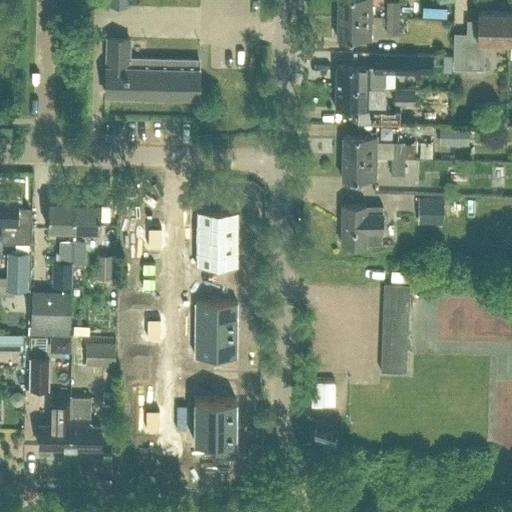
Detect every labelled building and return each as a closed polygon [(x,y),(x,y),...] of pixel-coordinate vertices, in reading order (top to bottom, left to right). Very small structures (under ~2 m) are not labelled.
[(337,0),(337,16),(370,16),(370,0),(337,0)] [(386,17),(398,17),(399,1),(386,0),(386,17)] [(404,17),(418,16),(417,4),(404,5),(404,17)] [(507,41),(508,10),(478,9),(478,18),(467,18),(466,31),(454,31),(452,67),(483,67),(484,40),(507,41)] [(370,16),(337,16),(336,38),(370,38),(370,16)] [(398,33),(398,17),(386,17),(386,33),(398,33)] [(129,37),(106,37),(105,94),(198,96),(199,58),(129,56),(129,37)] [(448,54),(416,53),(415,86),(447,87),(448,54)] [(336,63),(336,85),(369,86),(369,64),(336,63)] [(368,108),(369,86),(336,85),(335,107),(368,108)] [(473,146),(472,133),(444,134),(445,147),(473,146)] [(341,156),(375,157),(375,135),(342,134),(341,156)] [(392,143),(392,158),(413,158),(413,142),(392,143)] [(374,178),(375,157),(341,156),(341,178),(374,178)] [(414,174),(413,158),(392,158),(392,174),(414,174)] [(496,211),(497,198),(467,195),(466,208),(496,211)] [(443,222),(443,197),(418,197),(418,222),(443,222)] [(29,220),(17,220),(17,199),(0,198),(0,220),(1,221),(1,241),(28,241),(29,220)] [(47,228),(73,228),(74,200),(48,199),(47,228)] [(99,201),(74,200),(73,228),(98,229),(99,201)] [(366,243),(366,230),(382,231),(382,211),(366,211),(366,204),(341,204),(340,242),(366,243)] [(196,209),(196,236),(237,237),(238,210),(196,209)] [(148,236),(161,236),(161,226),(148,226),(148,236)] [(111,277),(111,230),(97,230),(96,277),(111,277)] [(161,246),(161,236),(148,236),(148,246),(161,246)] [(196,236),(195,264),(236,264),(237,237),(196,236)] [(72,262),(72,240),(60,240),(59,262),(72,262)] [(85,240),(72,240),(72,262),(85,262),(85,240)] [(27,251),(7,250),(7,287),(27,287),(27,251)] [(405,280),(406,270),(392,270),(392,279),(405,280)] [(384,284),(383,296),(409,297),(409,285),(384,284)] [(171,307),(171,285),(151,285),(151,307),(171,307)] [(33,293),(32,320),(68,321),(69,294),(33,293)] [(383,308),(408,309),(409,297),(383,296),(383,308)] [(195,300),(195,327),(236,328),(237,300),(195,300)] [(511,340),(511,301),(447,300),(446,340),(511,340)] [(383,308),(382,321),(408,322),(408,309),(383,308)] [(160,317),(147,317),(147,327),(160,327),(160,317)] [(382,333),(407,334),(408,322),(382,321),(382,333)] [(160,327),(147,327),(147,337),(160,337),(160,327)] [(195,327),(194,354),(236,355),(236,328),(195,327)] [(381,345),(407,346),(407,334),(382,333),(381,345)] [(406,359),(406,356),(407,346),(381,345),(381,358),(406,359)] [(142,368),(141,354),(121,356),(122,369),(142,368)] [(30,388),(48,388),(49,357),(30,357),(30,388)] [(380,371),(404,372),(406,372),(406,359),(381,358),(380,371)] [(97,412),(114,412),(114,404),(111,404),(111,376),(97,376),(97,412)] [(130,415),(134,390),(120,388),(116,412),(130,415)] [(69,447),(70,396),(50,396),(49,423),(39,423),(38,447),(69,447)] [(90,424),(90,413),(90,396),(70,396),(69,447),(100,448),(101,424),(90,424)] [(194,397),(194,418),(199,418),(235,419),(235,398),(194,397)] [(146,408),(146,418),(159,418),(159,409),(146,408)] [(159,418),(146,418),(146,428),(159,428),(159,418)] [(194,418),(193,440),(235,440),(235,419),(194,418)]
